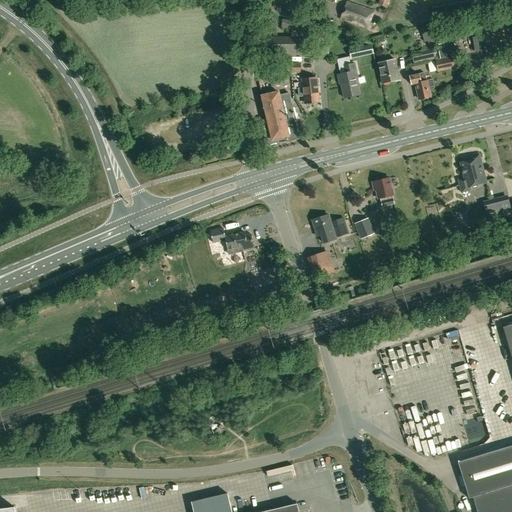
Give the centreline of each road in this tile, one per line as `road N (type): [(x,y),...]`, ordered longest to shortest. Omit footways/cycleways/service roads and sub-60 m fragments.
road 1 (unclassified): [(0,475),(219,469),(284,455),(347,429)]
road 2 (tertiary): [(347,429),(308,292),(273,192),(259,177)]
road 3 (secondary): [(259,177),(511,112)]
road 4 (unclassified): [(259,177),(247,160),(251,0)]
road 5 (primary): [(85,97),(122,229)]
road 6 (primary): [(151,217),(85,97)]
road 7 (primary): [(0,281),(122,229)]
road 8 (primary): [(85,97),(36,37),(0,10)]
